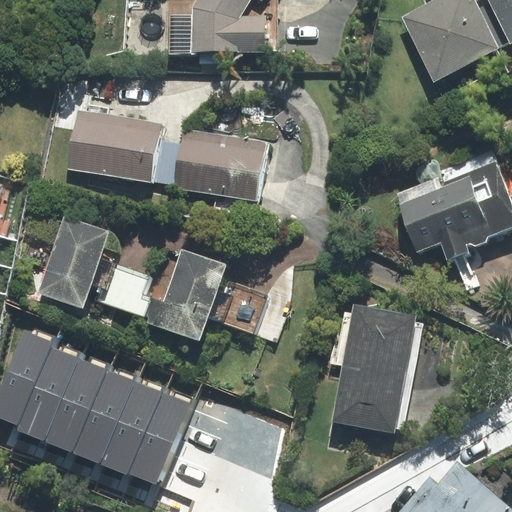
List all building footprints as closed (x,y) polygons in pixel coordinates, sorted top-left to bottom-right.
[(182,0),(139,0),(137,56),(275,61),(277,4),(266,3),(268,0),(199,0),(199,1),(182,0)] [(511,0),(445,0),(400,22),(434,90),(511,51),(511,0)] [(270,156),(81,115),(68,174),(257,214),(270,156)] [(397,206),(416,256),(439,248),(456,294),(480,285),(468,253),(511,237),(511,205),(498,168),(397,206)] [(111,240),(66,224),(37,304),(83,320),(88,305),(103,264),(111,240)] [(165,307),(153,303),(145,325),(143,330),(198,350),(208,324),(222,284),(225,275),(182,260),(165,307)] [(148,280),(103,264),(88,305),(145,325),(153,303),(141,299),(148,280)] [(271,302),(222,284),(208,324),(257,341),(271,302)] [(353,315),(351,322),(342,320),(333,370),(342,372),(331,427),(398,440),(420,327),(353,315)] [(96,391),(111,369),(73,344),(39,395),(73,417),(59,437),(79,451),(72,462),(107,485),(144,429),(140,427),(155,404),(129,387),(117,405),(96,391)] [(231,422),(187,405),(169,450),(213,467),(231,422)] [(509,511),(455,467),(436,491),(428,484),(404,511),(509,511)]
